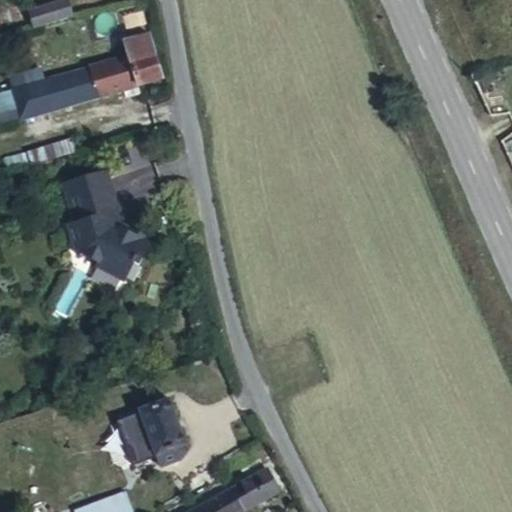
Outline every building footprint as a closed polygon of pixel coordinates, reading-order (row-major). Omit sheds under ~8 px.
[(31,33),(70,21),(64,2),(24,14),(31,33)] [(122,32),(126,50),(151,44),(146,28),(122,32)] [(151,44),(126,50),(127,56),(35,84),(45,118),(162,85),(151,44)] [(52,135),(100,122),(95,105),(47,119),(52,135)] [(33,162),(74,153),(71,140),(30,150),(33,162)] [(165,243),(142,231),(140,235),(127,228),(123,216),(131,214),(119,174),(76,187),(89,226),(82,228),(92,259),(95,256),(111,264),(109,268),(137,282),(146,264),(152,267),(165,243)] [(185,406),(157,412),(171,461),(199,451),(192,426),(190,424),(189,417),(185,406)] [(239,493),(250,511),(283,491),(272,473),(239,493)] [(133,511),(126,490),(73,508),(74,511),(133,511)] [(250,511),(239,493),(208,511),(250,511)]
